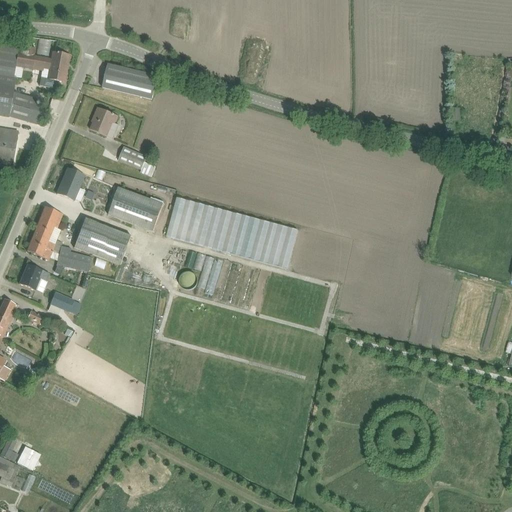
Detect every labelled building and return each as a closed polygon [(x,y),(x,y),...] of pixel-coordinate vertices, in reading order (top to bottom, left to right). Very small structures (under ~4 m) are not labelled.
[(16,72),(14,72),(17,52),(0,49),(0,116),(9,118),(16,72)] [(46,79),(65,82),(70,55),(53,51),(51,60),(36,57),(34,69),(48,71),(46,79)] [(158,77),(108,65),(102,88),(152,100),(158,77)] [(89,129),(110,137),(118,115),(98,107),(89,129)] [(19,133),(0,129),(0,167),(13,170),(19,133)] [(143,158),(148,147),(125,139),(121,150),(143,158)] [(146,154),(144,165),(156,166),(158,155),(146,154)] [(85,176),(67,169),(57,194),(74,202),(85,176)] [(169,229),(292,257),(300,218),(288,215),(286,225),(278,223),(277,228),(270,227),(273,215),(267,214),(268,212),(232,204),(233,201),(178,189),(169,229)] [(159,218),(112,200),(104,220),(151,238),(159,218)] [(36,228),(51,234),(54,228),(56,229),(62,215),(45,207),(36,228)] [(124,234),(80,222),(73,248),(117,260),(124,234)] [(36,228),(27,250),(49,259),(55,245),(48,242),(51,234),(36,228)] [(91,259),(57,251),(52,270),(87,278),(91,259)] [(47,283),(51,275),(28,264),(19,284),(36,291),(41,280),(47,283)] [(56,296),(49,311),(66,320),(74,305),(56,296)] [(0,306),(0,334),(4,336),(18,306),(3,300),(0,306)] [(43,316),(45,306),(30,303),(28,313),(43,316)] [(431,304),(419,303),(417,332),(429,333),(431,304)] [(78,323),(66,341),(72,345),(84,327),(78,323)] [(0,466),(3,468),(1,474),(12,479),(19,460),(12,457),(14,452),(18,453),(21,445),(15,443),(19,433),(9,429),(0,452),(0,466)]
